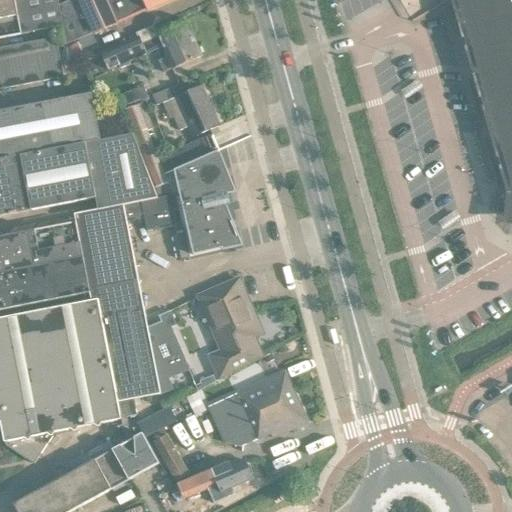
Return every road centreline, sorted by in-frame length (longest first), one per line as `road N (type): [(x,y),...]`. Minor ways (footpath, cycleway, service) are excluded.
road 1 (secondary): [(357,332),(267,0)]
road 2 (secondary): [(411,471),(357,332)]
road 3 (secondary): [(357,332),(382,478)]
